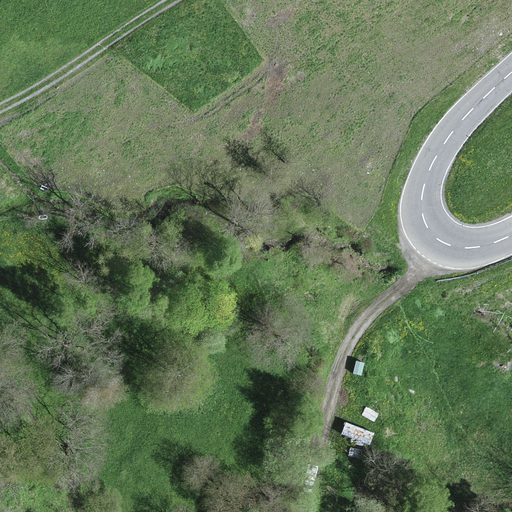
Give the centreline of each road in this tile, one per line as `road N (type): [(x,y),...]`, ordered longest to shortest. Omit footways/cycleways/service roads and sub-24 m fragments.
road 1 (tertiary): [(511,234),(473,247),(450,244),(430,231),(420,206),(441,146),(511,71)]
road 2 (track): [(0,107),(172,0)]
